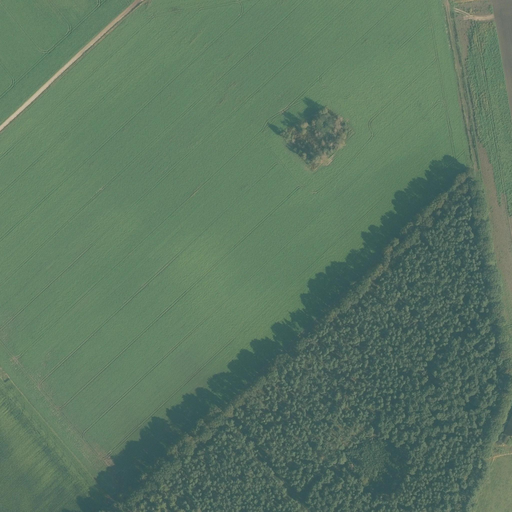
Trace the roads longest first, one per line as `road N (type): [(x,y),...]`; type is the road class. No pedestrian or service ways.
road 1 (track): [(115,511),(475,176)]
road 2 (track): [(475,176),(509,388),(459,511)]
road 3 (track): [(265,511),(495,295)]
road 4 (track): [(0,127),(136,0)]
road 5 (track): [(444,0),(475,176)]
road 6 (track): [(306,511),(223,411)]
